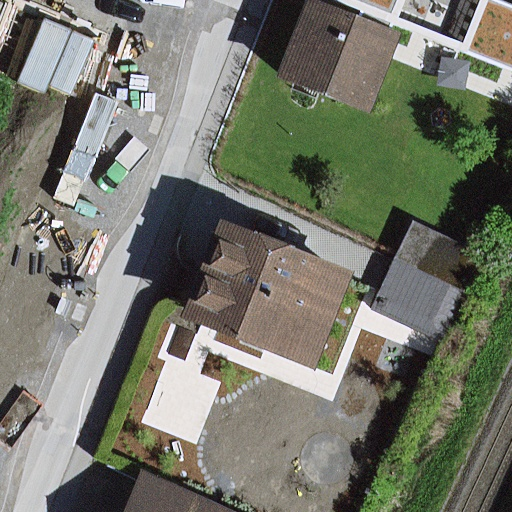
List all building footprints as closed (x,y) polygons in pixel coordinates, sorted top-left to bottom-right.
[(377,57),(497,105),(511,68),(511,41),(408,0),(360,0),(351,23),(312,8),(285,76),(358,105),(377,57)] [(462,294),(481,254),(411,222),(393,262),(462,294)] [(191,311),(304,357),(337,276),(299,260),(296,267),(220,237),(205,276),(198,273),(187,278),(180,295),(191,311)] [(377,296),(446,328),(462,294),(393,262),(377,296)] [(446,328),(377,296),(371,310),(440,342),(446,328)] [(145,511),(194,511),(152,493),(144,511),(145,511)]
